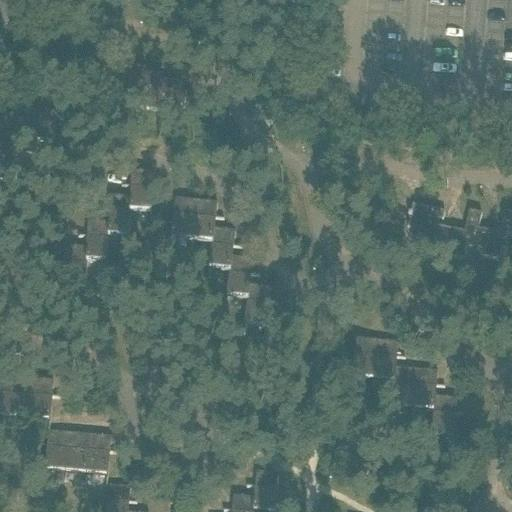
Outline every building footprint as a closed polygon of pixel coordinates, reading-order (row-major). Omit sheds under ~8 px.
[(140,110),(169,114),(170,107),(184,109),(186,94),(180,93),(181,84),(162,82),(162,77),(145,75),(145,70),(130,68),(127,93),(142,95),(140,110)] [(16,140),(11,140),(10,155),(18,155),(35,157),(37,142),(52,144),(55,114),(48,114),(49,100),(35,98),(34,104),(25,104),(23,123),(18,123),(16,140)] [(10,155),(11,140),(0,138),(0,181),(15,183),(18,155),(10,155)] [(130,189),(130,200),(129,214),(130,214),(150,215),(150,223),(151,223),(153,175),(131,174),(130,188),(122,188),(121,189),(130,189)] [(108,215),(108,225),(107,240),(108,240),(128,240),(128,248),(129,248),(130,214),(129,214),(130,200),(109,199),(108,214),(100,213),(100,214),(108,215)] [(190,251),(191,251),(196,203),(175,201),(169,249),(170,249),(171,241),(191,243),(190,251)] [(192,244),(212,246),(213,246),(214,231),(215,221),(224,222),(224,221),(215,220),(217,206),(196,203),(191,251),(192,244)] [(418,240),(450,247),(453,231),(437,228),(439,221),(443,222),(445,214),(412,206),(410,214),(408,214),(408,218),(410,218),(407,229),(420,232),(418,240)] [(466,249),(484,253),(489,233),(478,230),(481,216),(469,213),(464,234),(453,231),(450,247),(447,258),(463,261),(466,249)] [(489,233),(484,253),(483,259),(499,263),(502,250),(511,252),(511,215),(505,214),(500,235),(489,233)] [(86,240),(86,250),(86,265),(87,265),(106,266),(106,273),(107,273),(108,240),(107,240),(108,225),(87,224),(87,239),(78,238),(78,239),(86,240)] [(210,272),(229,274),(230,274),(232,260),(233,249),(242,250),(242,249),(233,248),(235,234),(214,231),(213,246),(212,246),(208,279),(209,279),(210,272)] [(86,265),(86,250),(65,249),(65,264),(56,264),(65,265),(63,298),(65,298),(65,290),(84,291),(84,298),(85,298),(87,265),(86,265)] [(227,300),(247,302),(248,302),(250,288),(251,277),(259,278),(259,277),(251,276),(253,262),(232,260),(230,274),(229,274),(226,307),(227,308),(227,300)] [(248,302),(247,302),(243,336),(244,336),(245,328),(265,330),(264,338),(265,338),(269,306),(277,307),(278,306),(269,305),(271,290),(250,288),(248,302)] [(372,391),(373,391),(376,343),(355,341),(352,390),(353,390),(353,382),(373,383),(372,391)] [(374,383),(394,385),(395,385),(396,370),(397,360),(405,361),(405,360),(397,359),(398,345),(376,343),(373,391),(374,391),(374,383)] [(412,420),(416,372),(396,370),(395,385),(394,385),(391,418),(392,418),(393,411),(412,412),(412,420)] [(414,412),(434,414),(435,414),(435,399),(436,389),(444,390),(444,389),(436,388),(437,373),(416,372),(412,420),(413,420),(414,412)] [(7,429),(11,381),(0,379),(0,421),(8,422),(7,429)] [(27,431),(28,431),(32,382),(11,381),(7,429),(8,429),(8,421),(28,423),(27,431)] [(32,382),(28,431),(29,423),(49,424),(48,432),(49,432),(52,400),(60,400),(60,399),(52,399),(53,384),(32,382)] [(435,414),(434,414),(431,447),(432,447),(432,440),(452,441),(451,449),(452,449),(455,417),(463,417),(463,416),(455,416),(456,401),(435,399),(435,414)] [(64,483),(65,483),(69,435),(48,433),(43,481),(45,482),(45,474),(65,476),(64,483)] [(85,485),(90,437),(69,435),(65,483),(66,476),(86,478),(85,485)] [(90,437),(85,485),(86,485),(87,478),(106,480),(106,487),(107,487),(110,455),(118,456),(118,455),(110,454),(111,439),(90,437)] [(254,490),(253,500),(252,511),(274,511),(278,476),(256,474),(254,489),(246,488),(246,489),(254,490)] [(128,511),(129,505),(136,506),(137,505),(129,504),(130,489),(109,487),(106,511),(128,511)] [(252,511),(253,500),(233,498),(231,511),(252,511)]
